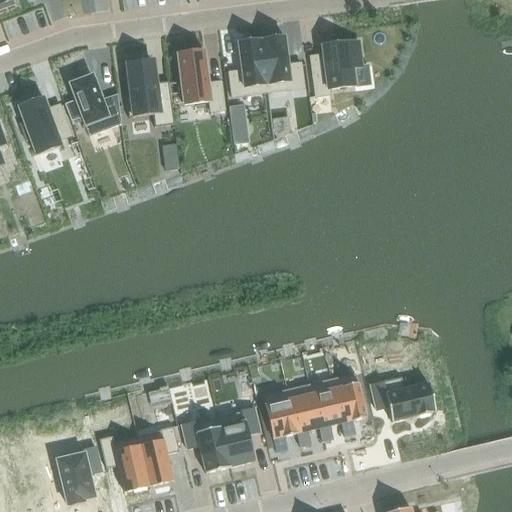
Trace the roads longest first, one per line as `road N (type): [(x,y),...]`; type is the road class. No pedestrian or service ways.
road 1 (residential): [(364,0),(106,29),(0,65)]
road 2 (residential): [(263,511),(444,470)]
